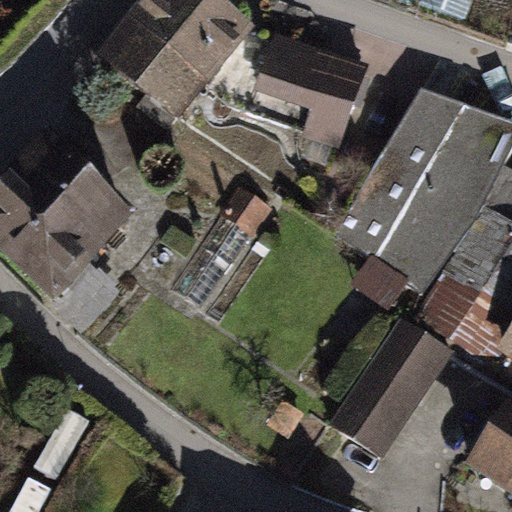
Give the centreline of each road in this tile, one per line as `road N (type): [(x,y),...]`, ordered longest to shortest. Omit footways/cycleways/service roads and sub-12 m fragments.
road 1 (residential): [(0,285),(178,450),(320,511)]
road 2 (residential): [(511,73),(313,0)]
road 3 (residential): [(0,116),(75,51),(115,0)]
